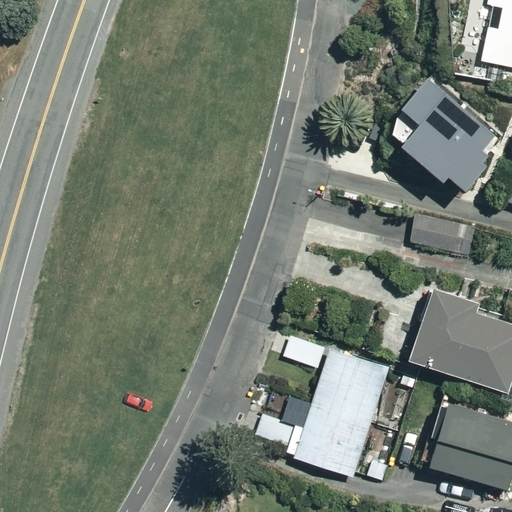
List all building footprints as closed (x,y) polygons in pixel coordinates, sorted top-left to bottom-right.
[(511,0),(492,0),(485,63),(511,66),(511,0)] [(490,136),(421,71),(389,104),(406,120),(391,135),(433,175),(439,169),(458,187),(483,161),(478,157),(485,150),(480,146),(490,136)] [(511,185),(509,184),(503,199),(511,203),(511,185)] [(511,323),(436,302),(416,367),(511,395),(511,323)] [(287,334),(279,353),(312,366),(320,346),(287,334)] [(298,463),(357,481),(385,386),(372,382),(378,362),(332,348),(298,463)] [(170,351),(164,364),(177,370),(183,357),(170,351)] [(511,427),(446,411),(431,472),(510,491),(511,484),(511,427)]
